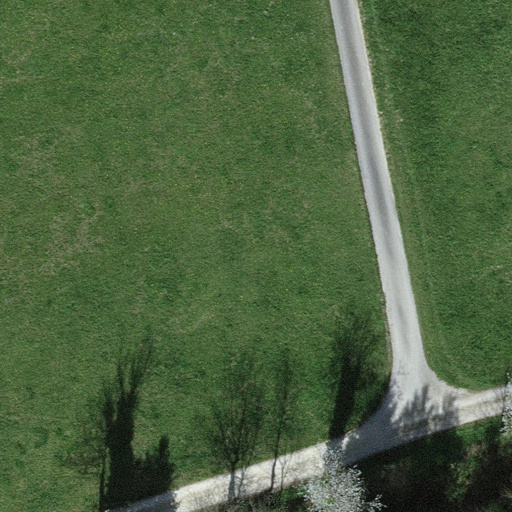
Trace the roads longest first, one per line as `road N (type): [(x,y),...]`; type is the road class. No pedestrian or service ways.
road 1 (track): [(421,426),(340,0)]
road 2 (track): [(511,399),(166,511)]
